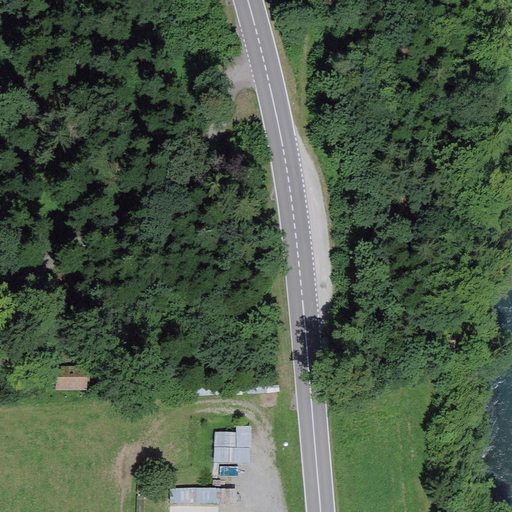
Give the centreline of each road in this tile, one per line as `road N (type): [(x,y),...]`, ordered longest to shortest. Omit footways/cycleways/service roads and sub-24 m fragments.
road 1 (tertiary): [(322,511),(291,204),(259,42)]
road 2 (unclassified): [(259,42),(125,206),(0,296)]
road 3 (track): [(300,292),(317,0)]
